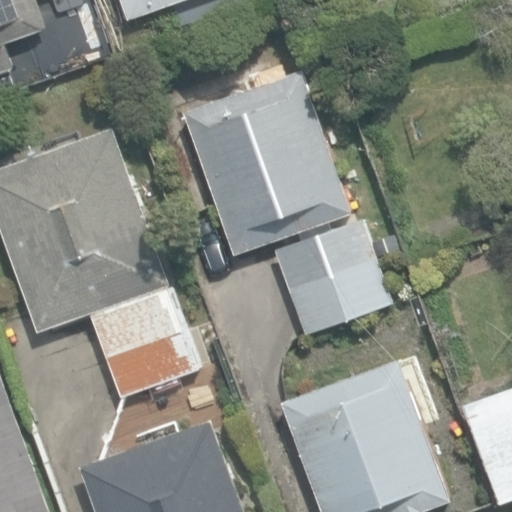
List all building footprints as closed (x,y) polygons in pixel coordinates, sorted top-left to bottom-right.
[(0,0),(0,72),(16,67),(8,42),(50,28),(40,0),(0,0)] [(130,0),(134,12),(172,0),(130,0)] [(41,42),(50,69),(103,51),(88,4),(60,14),(67,34),(41,42)] [(186,111),(237,251),(353,209),(302,68),(186,111)] [(94,310),(125,394),(205,365),(119,125),(0,167),(0,209),(43,329),(94,310)] [(279,248),(309,332),(395,301),(365,217),(279,248)] [(0,511),(57,511),(0,347),(0,511)] [(285,400),(326,511),(425,511),(424,508),(453,497),(401,357),(285,400)] [(511,387),(470,402),(503,499),(511,495),(511,387)] [(86,463),(103,511),(252,511),(218,416),(86,463)]
